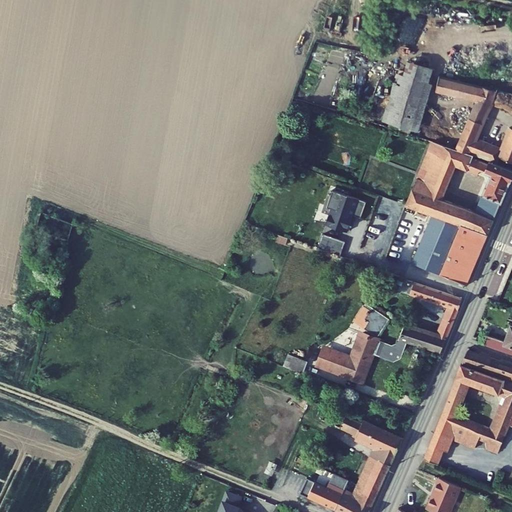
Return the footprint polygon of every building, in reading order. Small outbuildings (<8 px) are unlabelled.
[(299,88),(314,92),(323,63),(326,64),(332,46),(314,40),(299,88)] [(434,67),(400,55),(378,117),(413,129),(434,67)] [(441,75),(438,89),(477,98),(490,101),(494,87),(441,75)] [(494,87),(490,101),(505,104),(509,91),(494,87)] [(477,98),(474,107),(487,110),(490,101),(477,98)] [(474,107),(461,148),(476,153),(491,158),(497,161),(500,155),(511,159),(511,136),(507,148),(478,139),(487,110),(474,107)] [(446,155),(435,183),(449,188),(458,164),(479,173),(482,168),(493,173),(481,201),(499,210),(511,177),(511,167),(497,161),(491,158),(489,163),(474,157),(476,153),(461,148),(435,139),(431,149),(446,155)] [(431,149),(416,186),(445,198),(449,188),(435,183),(446,155),(431,149)] [(409,204),(434,213),(489,233),(495,221),(476,213),(465,209),(466,206),(445,198),(416,186),(409,204)] [(363,201),(330,189),(324,205),(328,206),(322,223),(344,231),(350,214),(358,217),(363,201)] [(481,201),(476,213),(495,221),(499,210),(481,201)] [(434,213),(415,263),(469,285),(489,233),(434,213)] [(48,215),(43,236),(70,242),(73,227),(59,224),(60,220),(55,219),(55,216),(48,215)] [(320,233),(315,248),(337,255),(342,241),(320,233)] [(448,305),(445,315),(454,319),(462,297),(425,284),(424,285),(415,282),(412,292),(448,305)] [(379,334),(387,317),(361,306),(353,323),(379,334)] [(445,315),(442,323),(451,326),(454,319),(445,315)] [(393,322),(391,335),(401,338),(404,325),(393,322)] [(438,334),(429,332),(424,345),(441,351),(451,326),(442,323),(438,334)] [(404,325),(401,338),(424,345),(429,332),(404,325)] [(511,334),(510,339),(494,333),(491,342),(511,349),(511,334)] [(341,351),(334,367),(370,382),(384,347),(367,339),(359,358),(341,351)] [(511,366),(467,352),(462,365),(511,381),(511,366)] [(305,370),(307,358),(287,354),(285,366),(305,370)] [(511,384),(459,368),(454,381),(465,385),(465,383),(503,398),(492,427),(486,440),(501,446),(511,415),(511,384)] [(465,385),(454,381),(450,391),(461,395),(465,385)] [(461,395),(450,391),(428,445),(443,451),(447,452),(453,438),(473,446),(477,437),(482,423),(455,412),(461,395)] [(339,429),(358,437),(356,442),(381,452),(393,458),(402,438),(377,427),(379,422),(372,419),(370,424),(364,422),(362,426),(343,418),(339,429)] [(492,427),(482,423),(477,437),(486,440),(492,427)] [(501,446),(486,440),(484,447),(498,452),(501,446)] [(443,451),(428,445),(425,453),(422,460),(437,466),(443,451)] [(381,452),(378,460),(389,465),(393,458),(381,452)] [(337,485),(329,504),(348,511),(368,511),(389,465),(378,460),(361,496),(337,485)] [(268,472),(274,474),(277,463),(271,461),(268,472)] [(456,511),(468,486),(448,477),(434,507),(443,511),(456,511)] [(324,479),(316,498),(329,504),(337,485),(324,479)]
